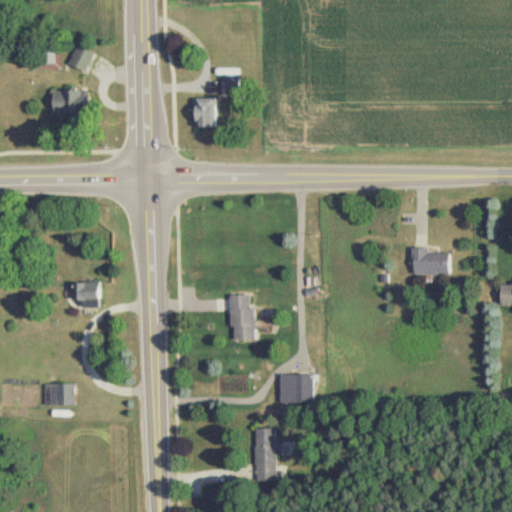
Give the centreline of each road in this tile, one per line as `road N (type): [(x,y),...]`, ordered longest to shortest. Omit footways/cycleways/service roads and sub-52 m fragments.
road 1 (tertiary): [(148,0),(163,511)]
road 2 (residential): [(0,181),(511,177)]
